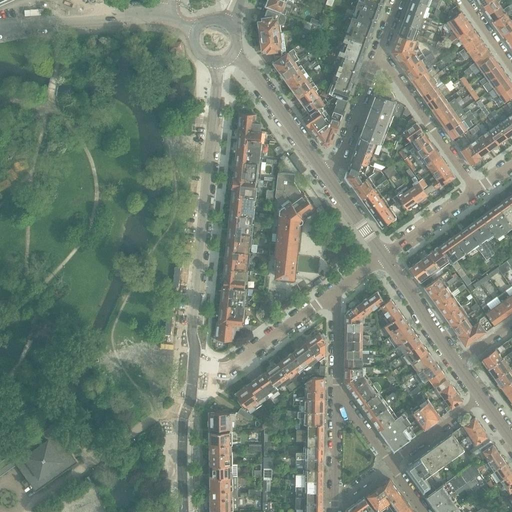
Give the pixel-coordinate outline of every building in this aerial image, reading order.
[(284,8),(287,1),(284,0),(267,0),(267,1),(268,2),(267,7),(285,14),(287,9),(284,8)] [(358,0),(358,3),(381,11),(382,9),(381,9),(384,0),(358,0)] [(408,8),(408,9),(408,11),(428,18),(430,12),(434,14),(436,7),(433,6),(415,0),(411,0),(410,5),(409,6),(408,8)] [(498,2),(500,0),(492,0),(483,7),(488,15),(501,5),(498,2)] [(356,7),(361,9),(357,18),(353,16),(352,20),(375,28),(376,26),(375,26),(379,14),(380,14),(381,11),(358,3),(356,7)] [(501,5),(488,15),(493,22),(511,8),(511,3),(503,9),(501,5)] [(450,11),(454,17),(462,12),(461,12),(457,6),(450,11)] [(508,16),(511,13),(511,8),(493,22),(498,29),(511,20),(508,16)] [(263,18),(264,21),(259,22),(260,28),(259,28),(260,34),(261,34),(261,36),(281,34),(279,25),(282,25),(282,24),(283,23),(284,23),(285,22),(285,21),(285,20),(285,19),(285,18),(285,17),(284,16),(284,15),(269,10),(267,16),(266,18),(263,18)] [(404,20),(404,21),(404,22),(424,30),(426,24),(430,26),(432,20),(432,19),(428,18),(408,11),(406,16),(405,17),(404,20)] [(454,17),(450,11),(446,20),(448,22),(454,17)] [(454,17),(448,22),(453,29),(467,20),(462,12),(454,17)] [(312,19),(310,23),(313,24),(318,26),(320,20),(321,20),(323,14),(320,13),(319,13),(316,20),(312,19)] [(304,27),(304,28),(310,30),(313,24),(310,23),(303,20),(304,27)] [(352,20),(350,24),(355,25),(351,35),(347,33),(345,36),(369,45),(370,43),(369,42),(373,30),(374,31),(375,28),(352,20)] [(432,20),(430,26),(436,28),(439,22),(432,20)] [(467,20),(453,29),(456,33),(449,37),(452,41),(472,27),(467,20)] [(511,21),(511,20),(498,29),(503,37),(511,30),(511,21)] [(400,29),(399,31),(400,33),(399,34),(398,34),(416,40),(415,40),(417,34),(425,37),(425,38),(428,39),(430,32),(426,31),(404,22),(401,28),(400,29)] [(452,41),(455,45),(457,48),(463,44),(477,34),(472,27),(452,41)] [(511,30),(503,37),(508,44),(511,41),(511,30)] [(276,61),(286,54),(284,42),(282,42),(281,34),(261,36),(261,37),(260,37),(261,44),(262,44),(263,50),(267,49),(268,52),(275,51),(276,61)] [(413,49),(416,40),(398,34),(394,45),(411,51),(413,50),(413,49)] [(466,47),(459,52),(462,56),(482,41),(477,34),(463,44),(466,47)] [(339,54),(343,55),(344,55),(362,62),(363,59),(362,59),(367,47),(368,48),(369,45),(345,36),(344,41),(348,42),(345,51),(340,50),(339,54)] [(482,41),(462,56),(465,60),(471,55),(474,58),(487,49),(482,41)] [(170,52),(171,52),(171,51),(173,51),(174,57),(173,57),(173,58),(180,57),(179,50),(181,50),(182,51),(181,42),(181,43),(170,43),(170,52)] [(315,44),(314,48),(316,51),(325,55),(327,49),(315,44)] [(414,51),(413,50),(411,51),(394,45),(392,52),(405,71),(420,60),(422,62),(426,59),(429,57),(434,54),(427,45),(421,50),(419,48),(414,51)] [(275,63),(277,66),(275,67),(278,71),(279,71),(280,72),(295,62),(299,59),(295,54),(296,53),(293,49),(286,54),(276,61),(273,63),(274,63),(275,63)] [(469,67),(470,67),(472,70),(493,56),(487,49),(474,58),(476,62),(469,67)] [(420,60),(405,71),(412,80),(432,66),(444,57),(439,50),(434,54),(429,57),(426,59),(422,62),(420,60)] [(343,55),(336,74),(354,80),(355,78),(357,77),(358,75),(357,73),(359,69),(360,68),(362,62),(344,55),(343,55)] [(472,70),(474,74),(475,74),(482,70),(484,73),(498,63),(493,56),(472,70)] [(281,74),(280,74),(283,79),(285,77),(287,80),(303,68),(301,65),(299,67),(295,62),(280,72),(281,74)] [(480,81),(483,85),(503,70),(498,63),(484,73),(486,76),(480,81)] [(432,66),(412,80),(417,88),(437,73),(432,66)] [(287,80),(289,83),(287,84),(290,88),(291,88),(292,89),(309,77),(303,68),(287,80)] [(440,77),(445,74),(442,70),(437,73),(417,88),(422,95),(436,85),(442,81),(440,77)] [(483,85),(482,85),(488,92),(494,88),(508,78),(503,70),(483,85)] [(336,74),(330,91),(332,94),(347,99),(348,97),(350,96),(351,94),(350,92),(352,87),(353,87),(354,84),(353,83),(354,80),(336,74)] [(460,79),(465,86),(469,84),(464,76),(460,79)] [(292,89),(293,91),(292,91),(295,95),(297,94),(299,97),(315,85),(309,77),(292,89)] [(493,99),(511,85),(511,83),(508,78),(494,88),(488,92),(493,100),(493,99)] [(436,85),(422,95),(427,102),(448,88),(445,84),(438,88),(436,85)] [(465,86),(470,94),(474,91),(469,84),(465,86)] [(319,95),(316,91),(318,89),(315,85),(299,97),(301,100),(299,101),(302,105),(303,104),(304,106),(319,95)] [(511,85),(493,99),(498,107),(511,97),(511,85)] [(450,92),(450,91),(448,88),(427,102),(432,109),(446,100),(444,96),(450,92)] [(405,106),(393,101),(395,98),(393,94),(390,91),(387,90),(383,90),(379,92),(378,96),(376,95),(371,107),(391,114),(394,115),(401,118),(402,114),(405,106)] [(470,94),(475,101),(479,98),(474,91),(470,94)] [(305,107),(304,108),(307,112),(309,111),(310,113),(325,104),(327,102),(325,99),(323,100),(319,95),(304,106),(305,107)] [(446,100),(432,109),(437,117),(458,102),(455,98),(449,103),(446,100)] [(328,126),(316,135),(322,144),(327,146),(332,143),(341,120),(347,102),(338,99),(334,111),(331,118),(328,126)] [(461,106),(460,106),(458,102),(437,117),(443,124),(456,114),(454,111),(461,106)] [(310,113),(304,119),(310,127),(316,135),(328,126),(331,118),(322,106),(325,105),(325,104),(310,113)] [(490,113),(485,105),(484,106),(480,108),(486,116),(490,113)] [(411,113),(405,106),(402,114),(406,116),(411,113)] [(391,114),(371,107),(365,124),(388,132),(394,115),(391,114)] [(456,114),(443,124),(448,131),(472,114),(471,114),(469,111),(466,113),(463,110),(456,114)] [(240,128),(240,129),(260,131),(261,124),(259,124),(259,122),(255,121),(255,116),(252,116),(253,114),(250,113),(249,112),(245,112),(244,113),(242,113),(242,114),(240,115),(239,126),(240,128)] [(472,114),(448,131),(453,139),(467,129),(473,125),(470,121),(475,118),(472,114)] [(409,120),(404,132),(411,141),(424,132),(413,117),(409,120)] [(511,123),(508,118),(499,124),(508,138),(511,135),(511,123)] [(360,136),(378,143),(383,145),(388,132),(365,124),(360,136)] [(499,124),(489,131),(499,144),(508,138),(499,124)] [(239,136),(239,141),(261,143),(262,131),(260,131),(240,129),(240,130),(239,131),(238,135),(239,136)] [(489,131),(480,137),(490,151),(499,144),(489,131)] [(412,143),(415,147),(410,150),(412,154),(430,141),(425,134),(412,143)] [(378,143),(360,136),(358,142),(359,143),(357,148),(374,154),(378,143)] [(480,137),(471,144),(480,157),(490,151),(480,137)] [(237,143),(237,146),(238,148),(237,159),(262,162),(263,154),(261,154),(262,143),(261,143),(239,141),(239,142),(237,143)] [(430,141),(412,154),(417,161),(422,157),(435,148),(430,141)] [(481,158),(480,157),(471,144),(461,150),(471,165),(481,158)] [(355,154),(353,159),(368,165),(370,165),(374,154),(357,148),(357,149),(355,150),(354,153),(355,154)] [(422,157),(417,161),(422,168),(440,155),(435,148),(422,157)] [(402,150),(399,152),(404,159),(407,157),(402,150)] [(440,155),(422,168),(424,171),(429,168),(432,172),(445,162),(440,155)] [(234,177),(260,179),(262,162),(237,159),(237,160),(235,161),(235,164),(236,166),(235,177),(234,177)] [(365,174),(368,165),(353,159),(353,161),(351,161),(345,177),(351,185),(352,184),(354,188),(367,178),(365,174)] [(435,175),(430,179),(432,182),(450,169),(445,162),(432,172),(435,175)] [(392,165),(383,171),(387,177),(396,171),(392,165)] [(406,171),(414,182),(407,187),(418,202),(419,201),(421,201),(424,199),(424,197),(428,194),(423,188),(418,181),(409,169),(406,171)] [(450,169),(432,182),(436,188),(441,185),(442,186),(455,177),(450,169)] [(275,267),(274,273),(276,273),(276,277),(295,279),(296,264),(296,258),(297,258),(300,224),(302,224),(303,224),(304,224),(305,224),(305,223),(306,222),(305,221),(305,220),(305,219),(304,218),(315,210),(307,197),(302,190),(300,191),(298,188),(294,183),(295,174),(278,172),(275,196),(283,206),(280,208),(280,209),(278,209),(278,214),(279,214),(277,243),(271,243),(269,255),(275,255),(278,256),(278,260),(275,260),(274,267),(275,267)] [(384,176),(376,181),(379,185),(382,183),(387,179),(384,176)] [(233,195),(257,198),(259,198),(259,194),(257,193),(259,180),(260,180),(260,179),(234,177),(233,185),(234,185),(233,195)] [(355,189),(355,190),(357,193),(359,193),(361,197),(376,187),(369,177),(367,178),(354,188),(355,189)] [(420,180),(418,181),(423,188),(427,185),(422,179),(420,180)] [(401,199),(404,203),(408,209),(412,206),(414,206),(417,204),(417,202),(418,202),(407,187),(405,183),(395,190),(398,195),(401,199)] [(361,197),(364,201),(364,203),(366,206),(368,206),(368,207),(383,197),(376,187),(361,197)] [(503,201),(498,204),(511,223),(511,194),(509,197),(510,197),(509,199),(505,202),(503,202),(503,201)] [(257,198),(233,195),(233,196),(232,197),(231,201),(233,202),(231,213),(255,216),(256,216),(257,212),(255,211),(256,206),(257,206),(257,198)] [(368,207),(369,208),(369,210),(371,213),(373,213),(375,217),(390,206),(383,197),(368,207)] [(395,202),(395,203),(394,204),(397,208),(404,203),(401,199),(396,202),(395,202)] [(494,208),(493,210),(489,213),(487,213),(482,216),(495,234),(497,237),(511,226),(511,223),(498,204),(494,208)] [(390,206),(375,217),(378,221),(378,222),(380,225),(381,225),(382,227),(391,221),(392,221),(396,219),(396,217),(397,217),(390,206)] [(254,223),(255,216),(231,213),(231,214),(230,215),(229,219),(231,220),(229,231),(255,234),(255,230),(252,229),(253,223),(254,223)] [(490,247),(485,241),(495,234),(482,216),(468,226),(490,257),(494,254),(489,248),(490,247)] [(491,257),(490,257),(468,226),(454,236),(467,254),(477,247),(481,253),(486,260),(491,257)] [(227,244),(226,247),(228,249),(249,252),(250,246),(251,246),(252,238),(254,238),(255,234),(229,231),(228,243),(227,244)] [(451,261),(450,262),(452,264),(457,271),(467,286),(471,283),(472,283),(466,275),(465,272),(457,261),(467,254),(454,236),(440,246),(451,261)] [(434,250),(430,253),(441,269),(450,262),(451,261),(440,246),(439,247),(437,247),(435,249),(434,250)] [(253,252),(249,252),(228,249),(226,261),(225,262),(225,265),(226,267),(249,270),(250,257),(252,257),(253,252)] [(424,257),(420,261),(431,276),(441,269),(430,253),(429,254),(427,254),(425,256),(424,257)] [(411,267),(410,268),(421,283),(431,276),(420,261),(416,264),(414,264),(412,265),(411,267)] [(507,261),(497,267),(500,271),(502,275),(510,269),(508,268),(510,266),(507,261)] [(251,275),(251,271),(249,270),(226,267),(224,286),(249,288),(247,288),(249,275),(251,275)] [(425,287),(426,288),(426,290),(427,292),(429,292),(432,297),(447,286),(440,276),(425,287)] [(453,277),(447,282),(449,285),(459,278),(458,276),(454,279),(454,278),(453,277)] [(433,298),(433,299),(434,302),(436,302),(439,307),(454,296),(465,288),(466,287),(463,284),(452,292),(447,286),(432,297),(433,298)] [(222,303),(222,304),(247,307),(249,288),(224,286),(223,297),(221,298),(221,302),(222,303)] [(363,302),(361,303),(368,313),(384,301),(377,291),(367,298),(366,298),(363,300),(363,302)] [(511,294),(510,296),(506,291),(502,294),(511,308),(511,294)] [(501,302),(496,306),(504,318),(511,313),(511,308),(502,294),(497,297),(501,302)] [(461,306),(454,296),(439,307),(440,307),(439,309),(441,311),(443,312),(446,316),(461,306)] [(387,315),(384,317),(388,323),(388,324),(402,314),(391,299),(385,303),(380,306),(387,315)] [(364,322),(365,322),(365,315),(368,313),(361,303),(352,310),(350,309),(348,311),(347,313),(346,314),(346,321),(364,322)] [(222,304),(220,322),(243,325),(244,313),(246,314),(247,307),(222,304)] [(497,323),(504,318),(496,306),(491,310),(487,304),(482,308),(486,314),(487,314),(494,324),(494,325),(495,325),(498,323),(497,323)] [(446,317),(446,318),(448,321),(449,321),(453,326),(468,315),(461,306),(446,316),(446,317)] [(262,308),(257,308),(256,316),(261,322),(265,319),(261,314),(261,311),(262,308)] [(407,324),(405,321),(406,321),(402,314),(388,324),(388,323),(385,326),(392,335),(407,324)] [(453,326),(453,327),(453,328),(455,331),(456,331),(459,335),(475,325),(474,324),(468,315),(453,326)] [(459,335),(459,336),(464,344),(465,343),(467,344),(468,344),(493,327),(485,316),(474,324),(475,325),(459,335)] [(346,321),(345,330),(363,331),(374,331),(374,327),(370,327),(370,326),(363,326),(363,322),(365,322),(364,322),(346,321)] [(251,326),(243,325),(220,322),(220,323),(218,324),(217,337),(218,338),(218,339),(233,341),(234,335),(235,329),(239,330),(250,332),(250,331),(250,326),(251,326)] [(407,324),(392,335),(398,345),(414,333),(413,332),(414,331),(412,329),(410,328),(407,324)] [(370,335),(363,335),(363,331),(345,330),(345,340),(363,340),(373,340),(373,336),(370,336),(370,335)] [(317,332),(313,335),(314,337),(306,342),(318,358),(325,353),(325,340),(324,339),(325,338),(325,336),(323,334),(322,333),(321,334),(320,332),(318,333),(317,332)] [(421,343),(418,338),(418,337),(416,334),(415,334),(414,333),(398,345),(404,353),(405,354),(421,343)] [(373,340),(363,340),(345,340),(345,349),(362,349),(363,349),(363,344),(373,345),(373,340)] [(507,341),(502,345),(505,349),(510,345),(507,341)] [(306,342),(307,343),(298,349),(297,349),(294,351),(294,352),(293,353),(303,367),(308,363),(310,366),(319,359),(318,358),(306,342)] [(428,350),(426,347),(425,347),(424,347),(421,343),(405,354),(404,353),(400,356),(407,366),(412,363),(411,363),(428,351),(427,350),(428,350)] [(497,348),(482,359),(485,363),(485,365),(486,367),(488,367),(489,369),(503,358),(502,359),(499,354),(500,353),(497,348)] [(345,349),(345,358),(362,358),(373,358),(373,354),(370,354),(369,353),(363,354),(363,349),(362,349),(345,349)] [(428,351),(411,363),(412,363),(418,372),(434,361),(431,357),(431,355),(428,351)] [(288,356),(279,362),(291,379),(300,373),(298,370),(303,367),(293,353),(292,353),(291,353),(288,355),(288,356)] [(369,363),(369,361),(373,361),(373,358),(362,358),(345,358),(345,367),(363,367),(364,367),(364,363),(369,363)] [(492,373),(492,374),(494,377),(495,377),(496,378),(510,368),(503,358),(489,369),(492,373)] [(429,378),(441,370),(437,363),(436,364),(434,361),(418,372),(415,375),(421,384),(424,381),(425,382),(429,379),(429,378)] [(267,371),(266,372),(276,386),(281,383),(283,385),(291,379),(279,362),(271,368),(270,368),(267,370),(267,371)] [(366,373),(366,367),(364,367),(363,367),(345,367),(345,381),(351,390),(369,377),(366,373)] [(496,378),(499,383),(499,384),(501,387),(502,387),(503,388),(511,381),(511,370),(510,368),(496,378)] [(441,370),(429,378),(429,379),(435,386),(447,378),(441,370)] [(260,401),(261,402),(266,398),(264,396),(268,393),(270,396),(279,389),(276,386),(266,372),(249,384),(260,401)] [(307,382),(306,398),(324,398),(325,377),(313,377),(307,382)] [(369,377),(351,390),(361,404),(378,391),(379,391),(369,377)] [(447,378),(435,386),(438,390),(445,400),(456,391),(450,382),(449,382),(447,378)] [(511,381),(503,388),(506,393),(506,394),(508,396),(509,396),(509,397),(511,395),(511,381)] [(293,382),(287,386),(290,391),(297,386),(293,382)] [(242,389),(237,393),(240,398),(238,400),(243,406),(240,408),(249,414),(251,412),(256,408),(254,406),(260,401),(249,384),(248,385),(246,385),(243,387),(242,389)] [(418,386),(411,392),(415,398),(417,401),(419,399),(415,394),(421,390),(418,386)] [(378,391),(361,404),(367,412),(371,418),(387,407),(390,405),(389,405),(399,398),(396,393),(392,392),(386,397),(385,400),(379,391),(378,391)] [(438,413),(440,417),(452,409),(463,401),(456,391),(445,400),(449,405),(438,413)] [(301,398),(301,411),(324,411),(324,398),(306,398),(301,398)] [(440,417),(438,413),(427,399),(419,405),(433,423),(441,417),(440,417)] [(387,407),(371,418),(380,430),(405,411),(403,408),(396,414),(390,405),(387,407)] [(419,405),(411,410),(424,429),(433,423),(419,405)] [(240,408),(238,413),(248,419),(251,419),(253,416),(249,414),(240,408)] [(405,411),(380,430),(393,448),(396,449),(424,429),(411,410),(410,408),(405,411)] [(210,420),(208,421),(208,426),(210,428),(210,429),(236,428),(236,412),(230,412),(228,412),(228,410),(224,410),(216,410),(216,412),(210,412),(210,420)] [(307,423),(306,424),(324,424),(324,411),(301,411),(286,410),(286,417),(298,417),(304,417),(304,423),(307,423)] [(475,417),(463,425),(464,426),(461,427),(467,436),(468,436),(482,427),(475,417)] [(52,424),(10,454),(11,454),(0,461),(0,476),(18,464),(27,477),(23,480),(22,481),(26,486),(27,486),(26,486),(31,483),(36,491),(78,461),(52,424)] [(297,429),(297,435),(324,435),(324,424),(306,424),(306,430),(297,429)] [(467,436),(466,437),(470,442),(472,443),(474,441),(476,445),(488,437),(482,427),(468,436),(467,436)] [(230,431),(210,431),(210,433),(209,434),(209,438),(210,439),(211,445),(221,445),(221,452),(230,452),(232,452),(232,444),(230,444),(230,431)] [(452,433),(439,443),(450,459),(464,450),(452,433)] [(297,440),(306,440),(306,446),(324,446),(324,435),(297,435),(297,440)] [(488,437),(476,445),(479,448),(491,440),(488,437)] [(479,448),(481,452),(493,444),(491,440),(479,448)] [(439,443),(426,452),(437,468),(450,459),(439,443)] [(481,452),(488,462),(500,454),(493,444),(481,452)] [(221,445),(211,445),(211,458),(209,459),(209,463),(211,464),(211,465),(231,465),(230,452),(221,452),(221,445)] [(297,452),(297,457),(324,458),(324,446),(306,446),(306,452),(297,452)] [(426,452),(413,462),(425,478),(437,468),(426,452)] [(500,454),(488,462),(483,465),(486,469),(491,466),(494,471),(506,463),(500,454)] [(306,463),(306,469),(323,469),(324,458),(297,457),(296,463),(306,463)] [(407,468),(427,496),(434,491),(425,478),(413,462),(408,465),(408,466),(407,468)] [(434,491),(427,496),(434,505),(466,482),(480,472),(473,463),(444,484),(434,491)] [(511,472),(506,463),(494,471),(501,481),(511,473),(511,472)] [(231,465),(211,465),(211,468),(209,469),(209,472),(211,473),(211,477),(234,476),(234,472),(236,470),(236,466),(234,464),(231,465)] [(296,474),(296,480),(323,480),(323,469),(306,469),(306,475),(296,474)] [(511,473),(501,481),(510,494),(511,492),(511,473)] [(211,478),(209,479),(209,483),(211,484),(211,490),(222,490),(222,497),(233,497),(238,497),(237,476),(234,476),(211,477),(211,478)] [(397,507),(392,510),(393,511),(407,511),(412,509),(391,480),(388,480),(388,479),(381,485),(397,507)] [(296,491),(306,491),(323,492),(323,480),(296,480),(296,491)] [(469,495),(473,492),(466,482),(434,505),(438,511),(450,511),(459,506),(453,497),(465,489),(469,495)] [(392,510),(397,507),(381,485),(367,495),(379,511),(380,511),(389,506),(392,510)] [(211,490),(211,503),(210,504),(210,508),(211,509),(211,510),(238,510),(238,497),(233,497),(222,497),(222,490),(211,490)] [(296,497),(296,503),(323,503),(323,492),(306,491),(296,491),(296,497)] [(375,511),(364,497),(347,509),(346,511),(375,511)] [(305,511),(322,511),(323,503),(296,503),(296,508),(305,508),(305,511)]
